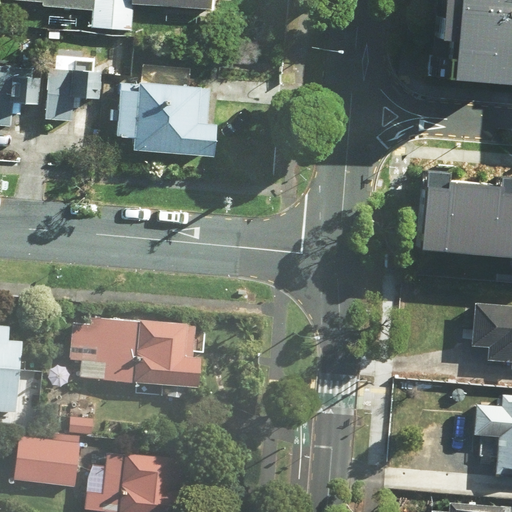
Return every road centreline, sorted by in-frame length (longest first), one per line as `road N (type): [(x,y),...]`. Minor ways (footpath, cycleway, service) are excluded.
road 1 (residential): [(0,228),(338,256)]
road 2 (secondary): [(321,511),(338,256)]
road 3 (secondary): [(346,168),(355,47)]
